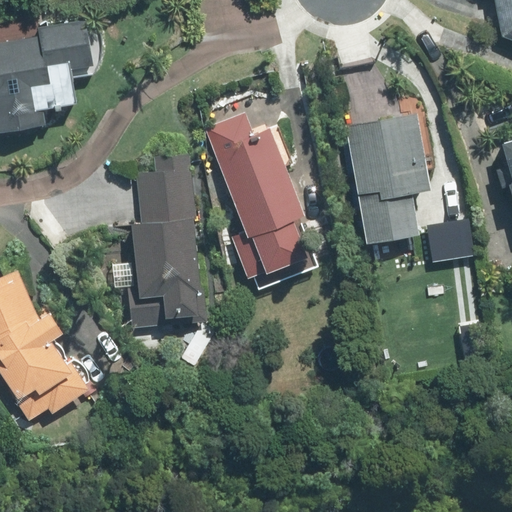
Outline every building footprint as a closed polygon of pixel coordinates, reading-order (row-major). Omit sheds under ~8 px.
[(24,12),(0,16),(0,105),(18,102),(16,85),(63,77),(55,41),(78,39),(72,0),(42,0),(23,3),(24,12)] [(511,0),(480,0),(482,10),(511,23),(511,0)] [(394,87),(339,96),(359,219),(414,209),(394,87)] [(254,101),(194,124),(228,210),(214,215),(230,259),(292,235),(283,211),(289,209),(282,191),(288,190),(254,101)] [(511,110),(485,118),(511,218),(511,110)] [(190,288),(179,129),(156,131),(157,152),(122,155),(125,193),(113,193),(119,273),(147,271),(148,291),(190,288)] [(18,264),(0,272),(0,363),(18,388),(13,392),(29,415),(50,401),(53,407),(89,382),(52,329),(63,322),(50,303),(40,311),(18,264)]
